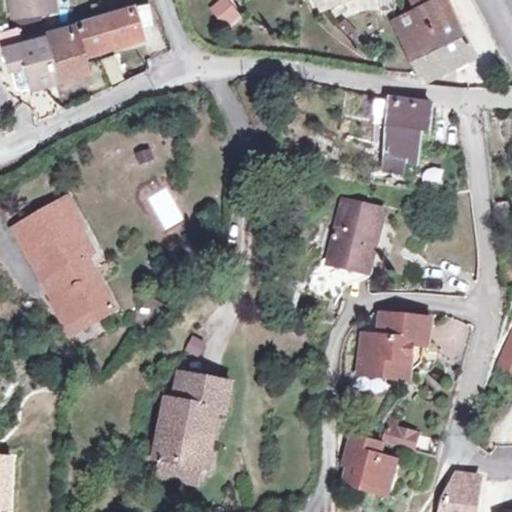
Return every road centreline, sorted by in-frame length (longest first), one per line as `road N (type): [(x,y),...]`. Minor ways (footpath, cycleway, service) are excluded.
road 1 (residential): [(327,483),(335,344),(349,312),(399,301),(488,310)]
road 2 (residential): [(189,64),(462,98)]
road 3 (residential): [(462,98),(486,210),(488,310)]
road 4 (residential): [(0,151),(189,64)]
road 5 (residential): [(488,310),(454,450),(494,467),(511,465)]
